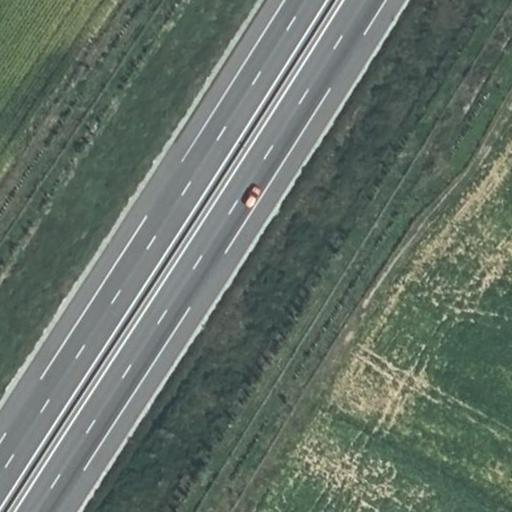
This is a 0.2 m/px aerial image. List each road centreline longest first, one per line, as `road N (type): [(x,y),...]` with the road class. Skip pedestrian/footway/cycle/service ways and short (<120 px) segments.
road 1 (motorway): [(34,511),(362,0)]
road 2 (motorway): [(304,0),(0,476)]
road 3 (track): [(199,511),(303,341),(414,208)]
road 4 (track): [(168,0),(0,250)]
